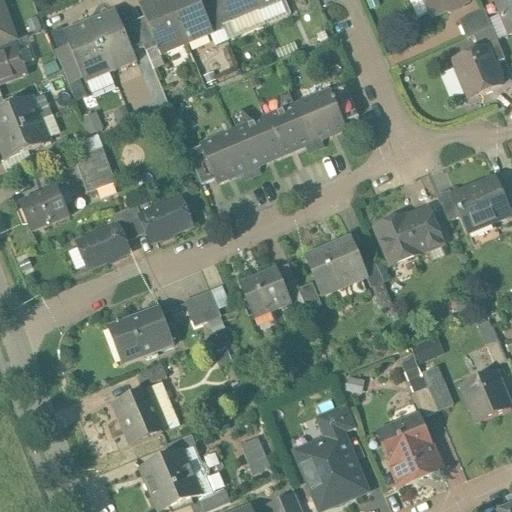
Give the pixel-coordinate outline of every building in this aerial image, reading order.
[(167,0),(154,0),(140,6),(147,25),(158,49),(161,58),(187,47),(167,0)] [(197,0),(167,0),(187,47),(213,36),(200,5),(197,0)] [(211,2),(211,0),(200,5),(213,36),(224,32),(222,28),(211,2)] [(233,23),(223,0),(216,0),(211,2),(222,28),(233,23)] [(259,12),(253,0),(223,0),(233,23),(259,12)] [(253,0),(259,12),(259,13),(266,27),(291,16),(284,0),(253,0)] [(466,0),(423,0),(431,18),(468,3),(466,0)] [(511,0),(503,0),(508,12),(504,13),(511,31),(511,0)] [(0,46),(14,41),(0,1),(0,46)] [(485,11),(459,22),(467,40),(474,37),(492,29),(485,11)] [(138,63),(116,12),(90,23),(112,74),(138,63)] [(112,74),(90,23),(64,34),(72,52),(82,76),(86,85),(112,74)] [(158,49),(147,25),(136,29),(145,50),(146,53),(158,49)] [(492,29),(474,37),(480,52),(487,49),(494,65),(505,61),(492,29)] [(14,41),(0,46),(0,85),(27,76),(24,68),(35,63),(30,48),(18,52),(14,41)] [(494,65),(487,49),(480,52),(454,63),(469,100),(503,86),(494,65)] [(72,52),(60,57),(70,81),(82,76),(72,52)] [(55,55),(43,60),(50,76),(62,71),(55,55)] [(346,87),(329,94),(343,125),(359,118),(346,87)] [(329,94),(298,107),(313,144),(345,130),(343,125),(329,94)] [(32,99),(0,112),(0,138),(42,122),(32,99)] [(298,107),(266,120),(282,157),(313,144),(298,107)] [(99,114),(85,118),(90,133),(103,130),(99,114)] [(282,157),(266,120),(235,134),(250,170),(282,157)] [(42,122),(0,138),(0,147),(6,162),(51,144),(42,122)] [(235,134),(203,147),(217,180),(218,184),(250,170),(235,134)] [(203,147),(189,153),(202,186),(217,180),(203,147)] [(102,151),(77,160),(89,194),(114,185),(102,151)] [(453,198),(452,198),(461,219),(468,236),(511,218),(495,180),(453,198)] [(58,191),(20,206),(32,234),(69,218),(65,206),(72,203),(66,188),(58,191)] [(461,219),(452,198),(453,198),(450,192),(437,198),(448,224),(461,219)] [(181,202),(166,208),(165,206),(163,207),(163,209),(142,218),(141,219),(147,235),(152,245),(192,228),(181,202)] [(142,218),(137,207),(125,212),(136,240),(147,235),(141,219),(142,218)] [(406,218),(376,230),(391,267),(443,246),(428,211),(406,220),(406,218)] [(125,212),(113,218),(117,229),(119,228),(126,245),(136,240),(125,212)] [(126,245),(119,228),(117,229),(78,245),(89,272),(130,255),(126,245)] [(363,268),(351,240),(306,259),(322,297),(366,279),(367,278),(363,268)] [(385,285),(375,262),(363,268),(367,278),(366,279),(371,290),(385,285)] [(291,305),(277,272),(241,287),(255,320),(291,305)] [(322,307),(313,285),(298,291),(308,313),(322,307)] [(220,309),(232,305),(225,287),(188,299),(201,340),(228,331),(220,309)] [(144,319),(143,317),(111,330),(111,331),(116,330),(127,359),(143,353),(145,358),(174,347),(160,311),(158,312),(159,314),(144,319)] [(485,345),(497,340),(489,321),(478,326),(485,345)] [(506,363),(498,342),(487,347),(496,368),(506,363)] [(429,344),(415,350),(421,365),(435,359),(429,344)] [(453,407),(438,370),(423,376),(428,389),(429,389),(439,413),(453,407)] [(496,373),(462,388),(478,426),(511,412),(496,373)] [(157,386),(117,402),(136,450),(176,434),(157,386)] [(315,420),(325,442),(343,435),(343,436),(356,431),(347,406),(315,420)] [(420,419),(378,437),(389,464),(432,446),(420,419)] [(325,442),(295,454),(319,511),(323,511),(367,493),(343,436),(343,435),(325,442)] [(253,475),(271,468),(260,438),(242,445),(253,475)] [(432,446),(389,464),(400,490),(442,472),(432,446)] [(196,450),(185,455),(184,454),(142,471),(158,511),(168,511),(189,503),(191,507),(215,497),(208,480),(209,476),(209,473),(208,469),(205,467),(202,465),(196,450)] [(215,497),(191,507),(192,511),(215,511),(231,505),(226,493),(215,497)] [(302,511),(296,497),(281,504),(284,511),(302,511)]
